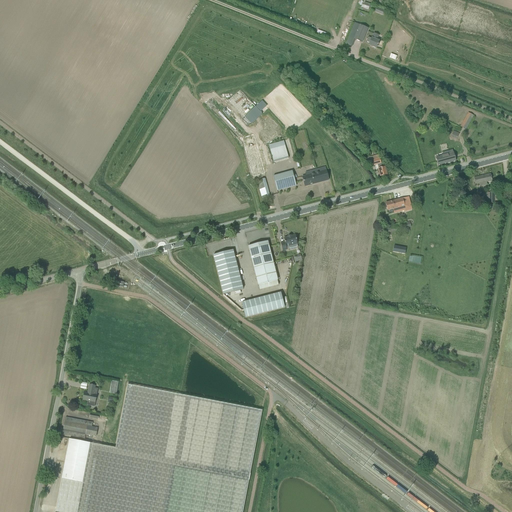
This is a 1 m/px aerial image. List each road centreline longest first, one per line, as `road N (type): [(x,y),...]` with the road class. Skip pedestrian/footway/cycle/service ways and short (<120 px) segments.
road 1 (tertiary): [(77,271),(511,156)]
road 2 (unclassified): [(35,511),(80,283)]
road 3 (track): [(139,254),(0,141)]
road 4 (unclassified): [(511,119),(347,53)]
road 5 (track): [(211,0),(347,53)]
